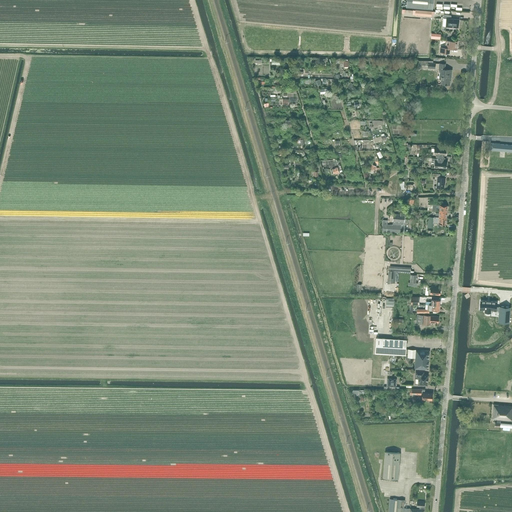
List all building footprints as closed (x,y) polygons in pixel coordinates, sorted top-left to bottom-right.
[(432,9),(432,0),(407,0),(407,7),(432,9)] [(451,19),(451,15),(444,15),(444,18),(446,18),(446,26),(458,28),(459,19),(451,19)] [(457,42),(457,41),(446,40),(446,48),(441,47),(440,52),(448,53),(449,48),(456,49),(456,46),(457,45),(457,43),(457,42)] [(445,69),(445,64),(439,64),(439,70),(440,70),(439,76),(441,76),(441,84),(450,85),(450,80),(451,80),(450,79),(450,77),(451,77),(452,70),(445,69)] [(434,147),(434,154),(437,154),(436,158),(443,158),(444,158),(444,155),(444,153),(446,154),(446,148),(434,147)] [(435,161),(434,167),(446,168),(447,163),(443,163),(443,158),(436,158),(436,161),(435,161)] [(440,178),(440,174),(433,173),(432,177),(437,178),(437,187),(444,188),(445,182),(445,178),(440,178)] [(447,206),(438,205),(433,205),(432,211),(436,211),(436,210),(439,210),(439,213),(447,213),(447,206)] [(382,224),(381,232),(387,233),(387,232),(399,232),(400,224),(402,224),(402,222),(404,222),(404,215),(404,214),(393,214),(393,221),(393,223),(392,225),(382,224)] [(434,218),(434,217),(429,217),(428,227),(433,227),(433,221),(438,221),(438,223),(446,224),(446,219),(434,218)] [(478,276),(493,277),(493,265),(479,264),(478,276)] [(411,272),(411,268),(390,267),(389,283),(395,283),(396,271),(411,272)] [(481,301),(480,310),(485,310),(485,313),(491,313),(491,310),(496,311),(495,314),(499,314),(498,321),(509,322),(509,315),(511,315),(511,312),(510,312),(510,306),(499,305),(499,307),(496,307),(497,302),(481,301)] [(438,323),(438,316),(417,315),(416,323),(423,323),(423,324),(430,325),(430,322),(438,323)] [(377,339),(376,352),(391,353),(390,357),(388,361),(390,362),(394,363),(396,357),(396,354),(405,354),(406,340),(377,339)] [(406,355),(405,359),(408,361),(410,362),(410,357),(415,358),(415,364),(415,369),(428,369),(429,351),(408,349),(406,349),(406,355)] [(423,375),(423,372),(416,371),(415,378),(418,378),(418,384),(418,385),(418,384),(427,385),(428,376),(428,375),(427,375),(423,375)] [(384,389),(395,390),(395,388),(395,387),(396,387),(396,379),(392,379),(391,379),(389,379),(388,379),(388,386),(386,386),(384,386),(384,387),(384,389)] [(511,409),(511,410),(511,408),(511,405),(493,404),(492,419),(497,419),(497,423),(495,422),(495,427),(500,427),(511,428),(511,424),(500,423),(498,423),(498,419),(511,420),(511,409)] [(398,453),(385,453),(383,478),(398,479),(400,454),(399,454),(399,453),(398,453)] [(396,511),(398,499),(392,499),(389,498),(388,511),(396,511)] [(423,511),(425,502),(417,502),(416,507),(419,507),(419,509),(410,508),(409,511),(423,511)]
